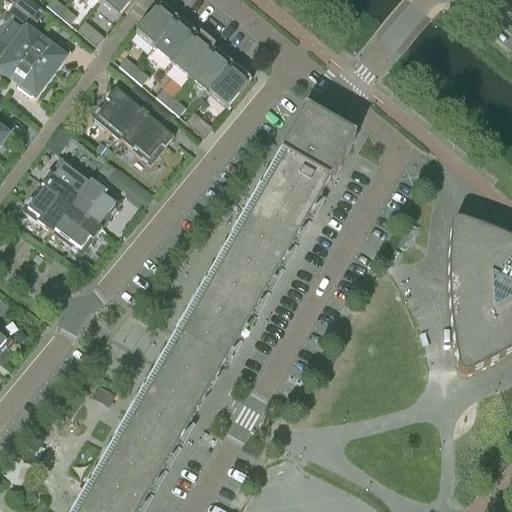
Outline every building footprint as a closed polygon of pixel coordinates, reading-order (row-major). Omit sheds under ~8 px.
[(35,26),(43,15),(24,0),(19,0),(13,9),(35,26)] [(103,0),(98,7),(116,22),(134,0),(103,0)] [(57,19),(64,10),(52,1),(45,9),(57,19)] [(152,52),(176,23),(158,7),(134,36),(152,52)] [(64,10),(57,19),(68,28),(75,20),(64,10)] [(152,52),(170,67),(195,38),(176,23),(152,52)] [(94,50),(103,40),(84,24),(75,34),(94,50)] [(10,52),(47,80),(50,76),(51,77),(58,67),(58,66),(62,61),(60,60),(62,57),(48,47),(46,50),(38,44),(39,43),(26,34),(25,34),(19,29),(11,39),(17,44),(10,52)] [(170,67),(189,82),(213,53),(195,38),(170,67)] [(47,80),(10,52),(0,44),(0,74),(10,82),(18,87),(16,90),(29,101),(32,98),(33,99),(37,94),(38,94),(45,84),(47,80)] [(189,82),(207,98),(232,69),(213,53),(189,82)] [(129,79),(136,71),(124,61),(117,70),(129,79)] [(232,69),(207,98),(225,113),(250,84),(232,69)] [(136,71),(129,79),(141,89),(148,81),(136,71)] [(119,145),(152,106),(133,90),(124,101),(114,92),(90,120),(119,145)] [(166,110),(173,102),(161,92),(154,100),(166,110)] [(173,102),(166,110),(177,120),(184,111),(173,102)] [(152,106),(119,145),(149,169),(172,141),(162,133),(171,122),(152,106)] [(139,511),(205,399),(353,141),(303,112),(173,340),(157,368),(141,396),(73,511),(139,511)] [(184,125),(202,141),(203,141),(211,132),(192,116),(184,125)] [(61,132),(46,151),(56,158),(70,139),(61,132)] [(40,188),(70,210),(90,184),(60,161),(40,188)] [(104,165),(97,173),(105,179),(112,171),(104,165)] [(70,210),(100,233),(120,206),(90,184),(70,210)] [(70,210),(40,188),(20,214),(50,236),(70,210)] [(70,210),(50,236),(80,259),(100,233),(70,210)] [(511,246),(501,242),(495,240),(486,237),(478,235),(470,233),(461,232),(460,232),(459,232),(457,233),(455,234),(454,236),(454,238),(453,243),(453,248),(453,254),(453,259),(454,265),(456,270),(457,272),(459,277),(462,281),(465,286),(467,319),(465,320),(461,323),(458,327),(456,330),(455,331),(454,335),(453,338),(452,342),(452,346),(452,350),(457,374),(458,375),(459,377),(461,378),(463,378),(464,379),(466,378),(489,367),(492,365),(495,363),(498,360),(500,357),(502,353),(503,350),(504,346),(505,342),(505,338),(511,333),(511,246)] [(83,263),(76,273),(86,280),(93,271),(83,263)] [(1,302),(0,303),(0,319),(1,320),(9,309),(1,302)] [(0,333),(0,355),(11,344),(0,333)] [(100,390),(92,401),(107,411),(115,400),(100,390)]
